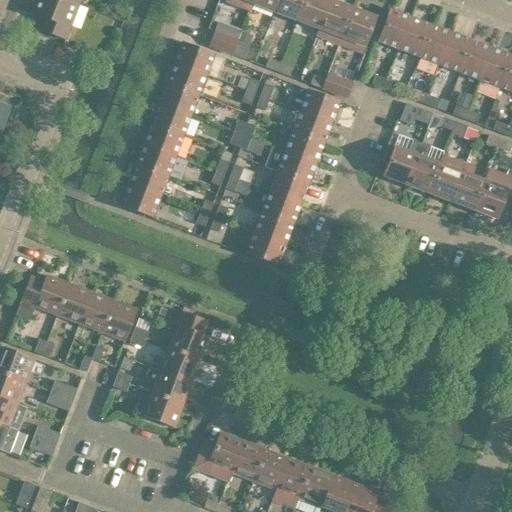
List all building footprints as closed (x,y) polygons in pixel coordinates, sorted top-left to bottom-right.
[(66,40),(79,5),(65,0),(39,0),(34,15),(42,17),(37,29),(66,40)] [(253,0),(227,0),(227,3),(250,12),(253,3),(253,0)] [(253,3),(275,12),(279,0),(253,0),(253,3)] [(279,0),(275,12),(297,21),(305,0),(279,0)] [(320,29),(331,0),(305,0),(297,21),(320,29)] [(317,38),(339,47),(354,8),(332,0),(331,0),(320,29),(317,38)] [(377,17),(354,8),(339,47),(363,56),(377,17)] [(379,41),(399,49),(411,17),(391,9),(379,41)] [(399,49),(419,56),(431,25),(411,17),(399,49)] [(419,56),(439,64),(451,32),(431,25),(419,56)] [(233,55),(236,47),(238,41),(215,32),(210,47),(233,55)] [(439,64),(459,72),(471,40),(451,32),(439,64)] [(459,72),(480,80),(492,48),(471,40),(459,72)] [(183,42),(175,63),(207,75),(215,54),(183,42)] [(236,47),(233,55),(244,59),(247,51),(236,47)] [(480,80),(500,88),(511,55),(492,48),(480,80)] [(500,88),(511,92),(511,55),(500,88)] [(278,72),(281,63),(270,59),(266,67),(278,72)] [(199,95),(207,75),(175,63),(168,83),(199,95)] [(281,63),(278,72),(290,76),(293,68),(281,63)] [(383,64),(380,72),(400,78),(402,70),(383,64)] [(323,89),(335,93),(349,98),(354,83),(328,74),(326,80),(323,89)] [(383,88),(387,79),(376,75),(373,84),(383,88)] [(323,89),(326,80),(314,76),(311,85),(323,89)] [(247,90),(256,93),(260,82),(251,79),(247,90)] [(387,79),(383,88),(396,93),(400,84),(387,79)] [(192,116),(199,95),(168,83),(160,104),(190,115),(192,116)] [(262,96),(270,99),(274,88),(266,84),(262,96)] [(256,93),(247,90),(243,102),(251,106),(256,93)] [(308,90),(300,111),(332,123),(340,102),(308,90)] [(424,104),(428,95),(417,91),(413,99),(424,104)] [(428,95),(424,104),(437,109),(440,100),(428,95)] [(270,99),(262,96),(257,108),(265,111),(270,99)] [(459,96),(455,106),(457,106),(468,110),(471,101),(459,96)] [(0,132),(10,107),(0,103),(0,132)] [(184,136),(192,116),(190,115),(160,104),(152,124),(184,136)] [(419,108),(407,104),(401,120),(413,124),(419,108)] [(464,119),(468,110),(457,106),(454,115),(464,119)] [(468,110),(464,119),(477,124),(480,115),(468,110)] [(300,111),(293,131),(325,143),(332,123),(300,111)] [(500,122),(511,125),(511,113),(503,111),(500,122)] [(456,123),(445,118),(442,127),(452,130),(453,131),(456,123)] [(239,121),(235,131),(243,134),(248,124),(239,121)] [(505,135),(509,126),(497,122),(494,130),(505,135)] [(468,127),(456,123),(453,131),(452,130),(450,135),(463,140),(468,127)] [(176,156),(184,136),(152,124),(144,144),(176,156)] [(243,134),(252,138),(256,127),(248,124),(243,134)] [(230,143),(239,147),(243,134),(235,131),(230,143)] [(293,131),(286,151),(317,163),(325,143),(293,131)] [(252,138),(243,134),(239,147),(247,150),(252,138)] [(498,148),(501,140),(490,135),(486,144),(498,148)] [(511,143),(501,140),(498,148),(510,153),(511,146),(511,143)] [(384,177),(407,185),(422,144),(414,141),(409,152),(395,147),(384,177)] [(169,176),(176,156),(144,144),(137,165),(169,176)] [(429,194),(441,164),(427,159),(432,148),(422,144),(407,185),(429,194)] [(286,151),(274,147),(266,167),(278,172),(310,184),(317,163),(286,151)] [(441,164),(429,194),(452,202),(466,165),(443,157),(441,164)] [(216,172),(225,175),(230,163),(221,159),(216,172)] [(161,197),(169,176),(137,165),(129,185),(161,197)] [(235,165),(231,177),(250,184),(255,172),(244,168),(235,165)] [(475,168),(466,165),(452,202),(474,211),(486,181),(485,181),(472,176),(475,168)] [(511,180),(488,171),(485,181),(486,181),(474,211),(498,219),(511,180)] [(225,175),(216,172),(212,183),(220,186),(225,175)] [(278,172),(270,192),(302,204),(310,184),(278,172)] [(246,196),(250,184),(231,177),(226,189),(235,192),(246,196)] [(129,185),(121,206),(153,217),(161,197),(129,185)] [(270,192),(262,212),(294,225),(302,204),(270,192)] [(201,212),(210,215),(214,203),(206,200),(201,212)] [(215,217),(224,220),(228,209),(220,206),(215,217)] [(210,215),(201,212),(197,224),(205,227),(210,215)] [(262,212),(255,232),(287,244),(294,225),(262,212)] [(215,217),(211,229),(206,241),(221,247),(229,226),(223,223),(224,220),(215,217)] [(255,232),(247,253),(279,265),(287,244),(255,232)] [(69,284),(46,275),(44,282),(31,277),(16,315),(30,321),(35,307),(58,316),(69,284)] [(58,316),(80,324),(92,293),(69,284),(58,316)] [(114,301),(92,293),(80,324),(102,332),(114,301)] [(137,310),(114,301),(102,332),(126,341),(137,310)] [(201,360),(209,337),(203,335),(208,322),(180,311),(174,325),(178,326),(169,348),(201,360)] [(149,332),(136,327),(133,335),(146,340),(149,332)] [(146,340),(133,335),(130,342),(143,347),(146,340)] [(43,356),(48,343),(39,339),(35,352),(43,356)] [(48,343),(43,356),(50,358),(55,345),(48,343)] [(92,359),(100,362),(105,349),(97,346),(92,359)] [(4,348),(0,357),(0,372),(26,383),(35,360),(4,348)] [(192,382),(201,360),(169,348),(161,371),(192,382)] [(92,359),(85,356),(80,369),(87,372),(92,359)] [(183,405),(192,382),(161,371),(152,393),(183,405)] [(0,398),(18,405),(26,383),(0,372),(0,398)] [(116,379),(129,384),(132,377),(119,372),(116,379)] [(129,384),(116,379),(113,387),(126,392),(129,384)] [(51,392),(74,401),(78,390),(56,381),(51,392)] [(74,401),(51,392),(47,403),(69,412),(74,401)] [(175,428),(183,405),(152,393),(143,416),(175,428)] [(25,408),(18,405),(0,398),(0,424),(17,430),(25,408)] [(18,431),(17,430),(0,424),(0,450),(10,454),(18,431)] [(34,437),(56,446),(61,434),(38,426),(34,437)] [(233,473),(232,473),(244,442),(221,433),(216,444),(205,440),(194,468),(230,482),(233,473)] [(34,437),(30,448),(52,457),(56,446),(34,437)] [(233,473),(254,481),(266,450),(244,442),(232,473),(233,473)] [(254,481),(277,490),(288,459),(266,450),(254,481)] [(295,510),(299,498),(311,467),(288,459),(277,490),(271,503),(280,506),(281,504),(295,510)] [(300,511),(319,511),(321,507),(333,476),(311,467),(299,498),(295,510),(300,511)] [(321,507),(334,511),(345,511),(356,484),(333,476),(321,507)] [(16,505),(27,509),(36,486),(25,482),(16,505)] [(378,493),(356,484),(345,511),(384,511),(386,508),(374,504),(378,493)] [(40,488),(31,511),(32,511),(45,511),(53,492),(40,488)] [(212,488),(210,498),(233,504),(235,494),(212,488)] [(214,511),(216,511),(220,504),(208,500),(205,508),(214,511)] [(89,511),(91,507),(79,503),(75,511),(89,511)]
